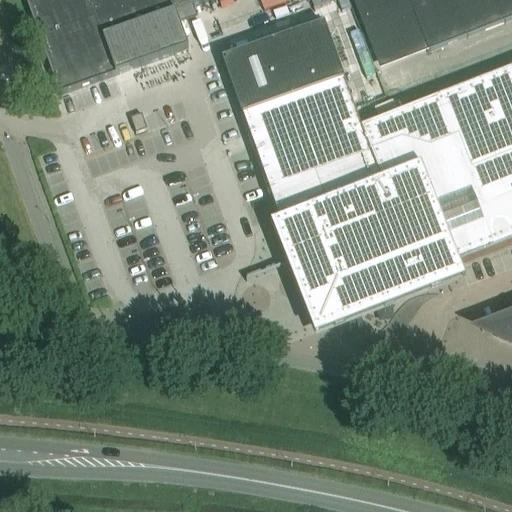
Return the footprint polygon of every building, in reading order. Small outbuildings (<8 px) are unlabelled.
[(26,0),(62,97),(119,77),(105,39),(214,0),(26,0)] [(511,0),(356,0),(371,38),(414,21),(428,54),(511,20),(511,0)] [(511,73),(362,132),(344,82),(240,119),(279,227),(269,230),(313,344),(465,285),(458,267),(511,245),(511,73)] [(144,117),(133,121),(138,136),(150,132),(144,117)] [(511,329),(494,337),(511,344),(511,329)]
